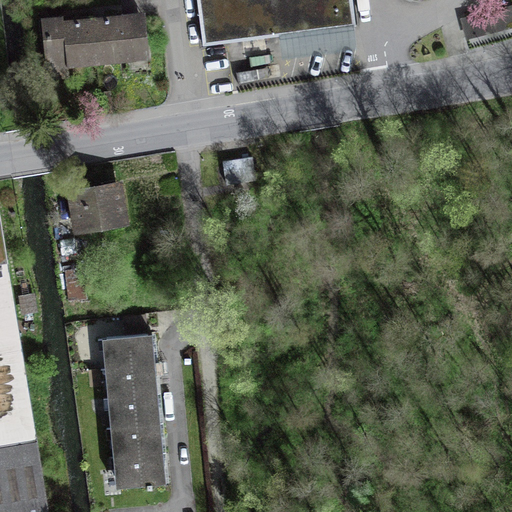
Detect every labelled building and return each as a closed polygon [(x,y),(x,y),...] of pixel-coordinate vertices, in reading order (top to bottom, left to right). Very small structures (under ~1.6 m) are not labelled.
[(345,0),(198,0),(202,32),(347,17),(345,0)] [(141,11),(91,17),(96,62),(147,56),(141,11)] [(54,67),(96,62),(91,17),(49,22),(54,67)] [(251,158),(221,163),(225,183),(255,178),(251,158)] [(116,183),(71,192),(79,231),(123,222),(116,183)] [(0,511),(13,511),(46,507),(0,225),(0,511)] [(105,367),(152,363),(147,313),(123,315),(124,334),(102,336),(105,367)] [(108,397),(155,393),(152,363),(105,367),(108,397)] [(110,426),(158,422),(155,393),(108,397),(110,426)] [(113,457),(161,453),(158,422),(110,426),(113,457)] [(113,457),(116,485),(163,481),(161,453),(113,457)]
